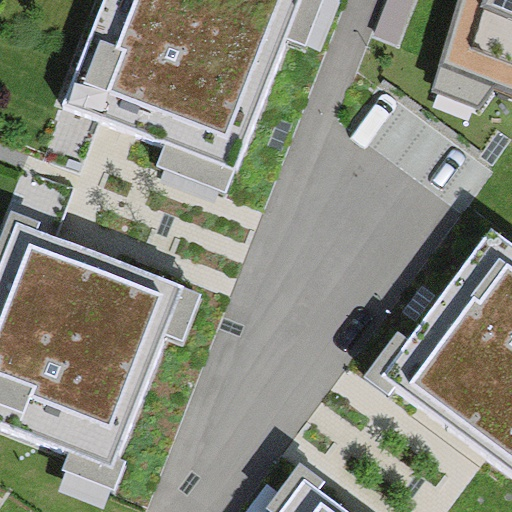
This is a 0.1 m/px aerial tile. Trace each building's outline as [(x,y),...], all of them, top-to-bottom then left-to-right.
[(288,35),(307,42),(322,0),(104,0),(65,106),(166,143),(157,166),(229,193),(288,35)] [(386,0),(372,35),(398,45),(416,0),(386,0)] [(511,0),(457,0),(429,92),(480,107),(495,91),(511,97),(511,0)] [(12,213),(0,244),(0,267),(1,268),(0,271),(0,425),(71,451),(64,470),(117,490),(129,459),(119,455),(165,331),(187,340),(204,294),(98,255),(35,231),(38,223),(12,213)] [(511,245),(494,232),(411,340),(401,333),(367,378),(389,394),(397,384),(462,433),(511,471),(511,245)] [(348,511),(321,491),(328,481),(302,462),(268,507),(274,511),(348,511)]
